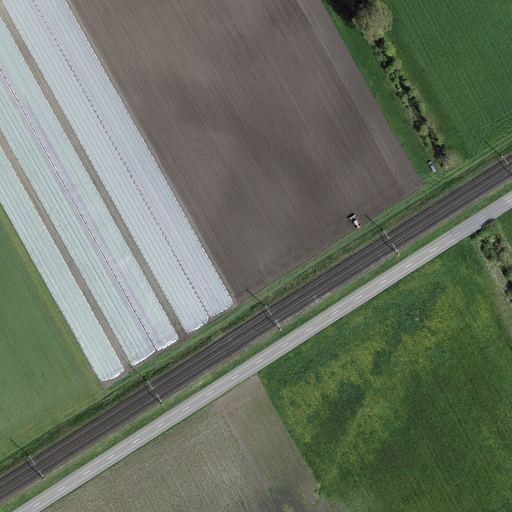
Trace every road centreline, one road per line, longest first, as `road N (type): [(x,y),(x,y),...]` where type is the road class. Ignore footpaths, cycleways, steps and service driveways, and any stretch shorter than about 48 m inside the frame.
road 1 (track): [(511,139),(0,461)]
road 2 (tertiary): [(511,200),(24,511)]
